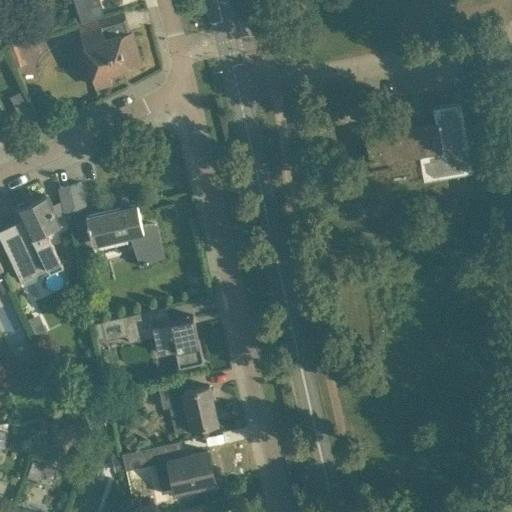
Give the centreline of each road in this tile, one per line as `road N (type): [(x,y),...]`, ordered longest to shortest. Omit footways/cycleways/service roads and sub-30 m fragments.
road 1 (residential): [(284,511),(187,89)]
road 2 (secondary): [(336,511),(239,91)]
road 3 (residential): [(239,91),(511,46)]
road 4 (residential): [(0,175),(187,89)]
